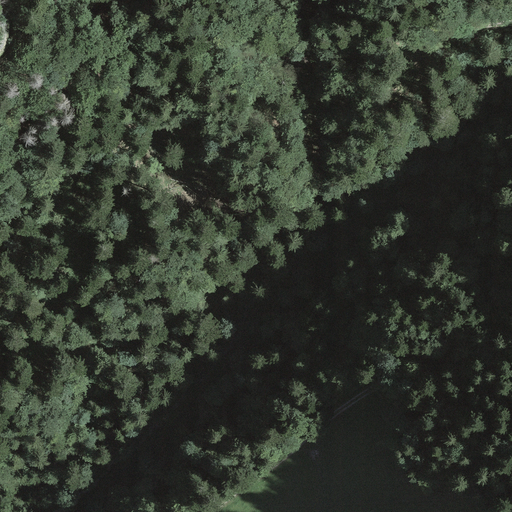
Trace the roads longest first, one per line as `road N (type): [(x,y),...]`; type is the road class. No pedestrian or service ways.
road 1 (track): [(212,511),(377,382),(476,326),(511,323)]
road 2 (track): [(78,511),(227,368),(272,294)]
